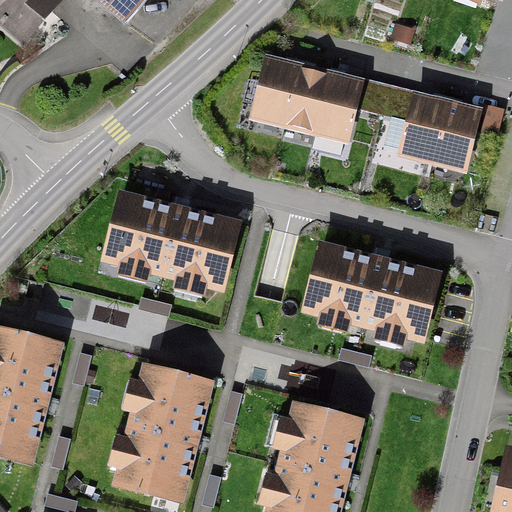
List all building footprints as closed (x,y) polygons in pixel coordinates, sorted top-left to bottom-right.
[(65,0),(0,0),(0,29),(23,49),(65,0)] [(94,0),(125,26),(147,0),(94,0)] [(284,127),(299,67),(272,60),(257,120),(284,127)] [(299,67),(284,127),(313,134),(328,75),(299,67)] [(328,75),(313,134),(309,149),(343,157),(355,111),(362,84),(328,75)] [(362,84),(355,111),(413,126),(420,98),(362,84)] [(431,163),(446,105),(420,98),(413,126),(405,156),(431,163)] [(446,105),(431,163),(464,171),(479,113),(446,105)] [(224,288),(242,216),(119,185),(101,256),(119,260),(116,269),(149,277),(151,269),(174,275),(172,284),(205,292),(207,284),(224,288)] [(425,338),(443,266),(319,236),(302,307),(318,311),(316,320),(349,328),(350,320),(374,325),(372,334),(405,342),(407,334),(425,338)] [(141,295),(138,307),(169,315),(172,304),(141,295)] [(0,451),(34,460),(64,337),(0,321),(0,451)] [(342,346),(339,358),(369,367),(372,355),(342,346)] [(92,353),(80,351),(73,381),(85,384),(92,353)] [(112,479),(184,497),(215,376),(143,358),(139,374),(130,372),(121,404),(130,407),(124,431),(116,429),(108,461),(115,463),(112,479)] [(243,392),(232,389),(224,420),(236,423),(243,392)] [(263,511),(339,511),(364,415),(293,397),(289,413),(280,411),(272,443),(281,445),(274,469),(266,467),(258,499),(267,501),(263,511)] [(71,437),(59,434),(52,465),(64,468),(71,437)] [(511,511),(511,453),(511,454),(496,511),(511,511)] [(222,476),(210,473),(203,504),(215,506),(222,476)] [(48,491),(45,503),(75,511),(78,500),(48,491)]
